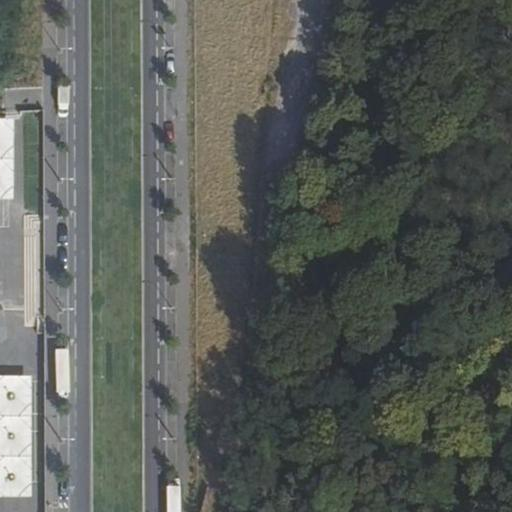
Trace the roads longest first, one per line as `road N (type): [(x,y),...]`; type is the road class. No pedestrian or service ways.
road 1 (residential): [(153,511),(150,0)]
road 2 (residential): [(80,0),(80,511)]
